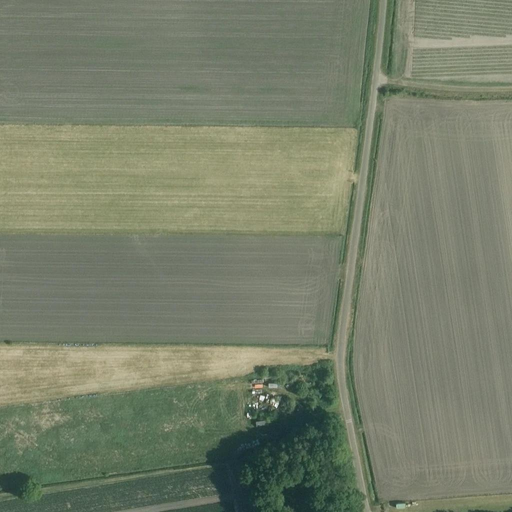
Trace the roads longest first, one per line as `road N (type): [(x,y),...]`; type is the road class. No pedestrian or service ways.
road 1 (unclassified): [(366,511),(339,359),(383,0)]
road 2 (track): [(376,80),(511,90)]
